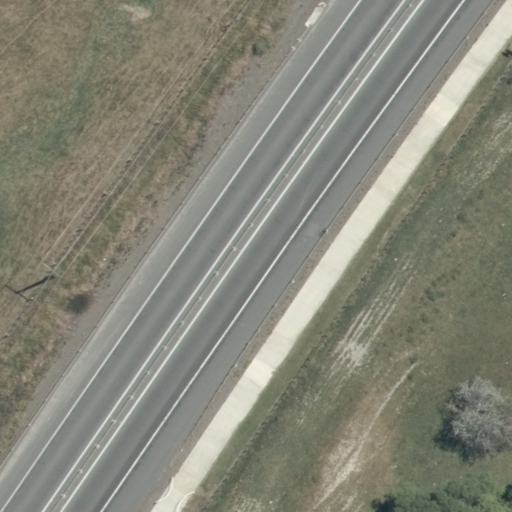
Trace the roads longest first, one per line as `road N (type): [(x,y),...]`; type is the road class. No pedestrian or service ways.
road 1 (trunk): [(465,0),(298,225),(102,511)]
road 2 (trunk): [(19,511),(380,0)]
